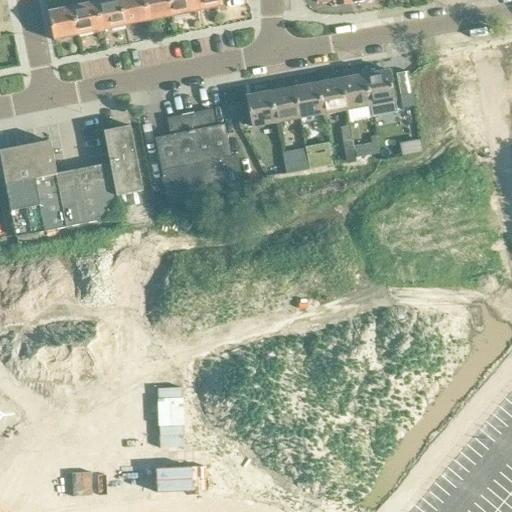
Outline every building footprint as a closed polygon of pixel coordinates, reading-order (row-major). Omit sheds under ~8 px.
[(79,36),(103,32),(96,0),(71,0),(73,7),(79,36)] [(96,0),(103,32),(126,27),(120,0),(96,0)] [(145,0),(120,0),(126,27),(150,22),(145,0)] [(169,0),(145,0),(150,22),(173,17),(169,0)] [(197,12),(194,0),(169,0),(173,17),(197,12)] [(219,0),(194,0),(197,12),(221,7),(219,0)] [(79,36),(73,7),(49,11),(55,41),(79,36)] [(368,76),(365,76),(371,106),(373,119),(397,114),(394,102),(390,76),(389,71),(378,73),(376,71),(369,72),(368,76)] [(408,72),(396,74),(401,97),(412,95),(408,72)] [(370,106),(365,76),(363,77),(360,74),(353,75),(352,79),(341,80),(347,110),(370,106)] [(347,110),(341,80),(331,82),(328,80),(322,81),(320,85),(318,85),(323,114),(347,110)] [(323,114),(318,85),(316,85),(312,82),(306,84),(304,87),(294,89),(299,119),(323,114)] [(299,119),(294,89),(284,90),(281,88),(274,89),(273,92),(270,93),(276,123),(299,119)] [(276,123),(270,93),(268,93),(265,91),(259,92),(257,95),(246,97),(247,102),(235,104),(240,129),(276,123)] [(242,189),(236,157),(230,158),(224,126),(215,127),(212,111),(167,119),(170,136),(156,139),(169,204),(242,189)] [(134,112),(92,121),(101,160),(123,155),(119,136),(138,132),(134,112)] [(354,147),(350,126),(341,127),(347,163),(356,161),(356,157),(354,147)] [(379,153),(376,136),(372,137),(372,143),(354,147),(356,157),(379,153)] [(308,160),(306,149),(305,149),(283,153),(283,155),(281,155),(285,174),(308,170),(307,160),(308,160)] [(35,155),(0,162),(0,184),(17,181),(21,198),(43,194),(35,155)] [(123,155),(101,160),(109,197),(150,189),(146,169),(127,173),(123,155)] [(333,165),(331,156),(308,160),(307,160),(308,170),(333,165)] [(150,189),(109,197),(117,235),(158,226),(158,225),(139,229),(135,212),(154,208),(150,189)] [(25,216),(6,220),(10,240),(51,231),(43,194),(21,198),(25,216)] [(192,204),(180,206),(182,214),(194,212),(192,204)] [(331,242),(331,220),(287,220),(287,261),(340,262),(340,242),(331,242)] [(196,225),(189,227),(191,239),(199,237),(196,225)] [(158,226),(117,235),(121,254),(162,245),(158,226)] [(51,231),(10,240),(14,259),(55,250),(51,231)] [(199,237),(191,239),(194,251),(202,249),(199,237)] [(162,245),(121,254),(125,274),(166,265),(162,245)] [(55,250),(14,259),(18,278),(59,269),(55,250)] [(59,269),(18,278),(22,296),(63,288),(59,269)] [(63,288),(22,296),(26,315),(67,307),(63,288)] [(67,307),(26,315),(26,316),(33,315),(37,334),(75,344),(67,307)] [(18,345),(17,346),(50,373),(75,344),(37,334),(24,350),(18,345)] [(17,346),(4,361),(36,389),(50,373),(17,346)]
